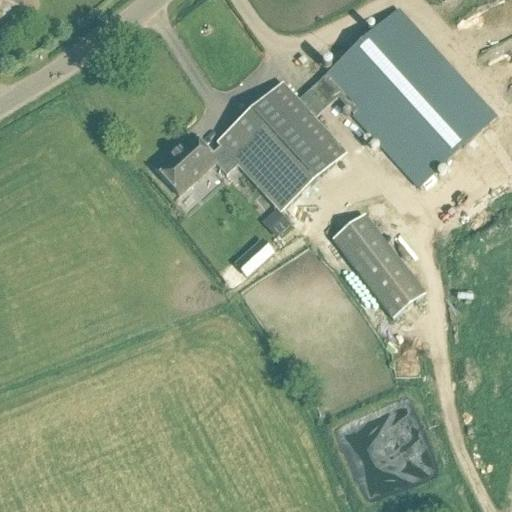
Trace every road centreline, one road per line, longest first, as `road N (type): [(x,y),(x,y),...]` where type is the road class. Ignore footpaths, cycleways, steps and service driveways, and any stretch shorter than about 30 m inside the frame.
road 1 (track): [(427,223),(457,427),(496,511)]
road 2 (tertiary): [(0,110),(158,0)]
